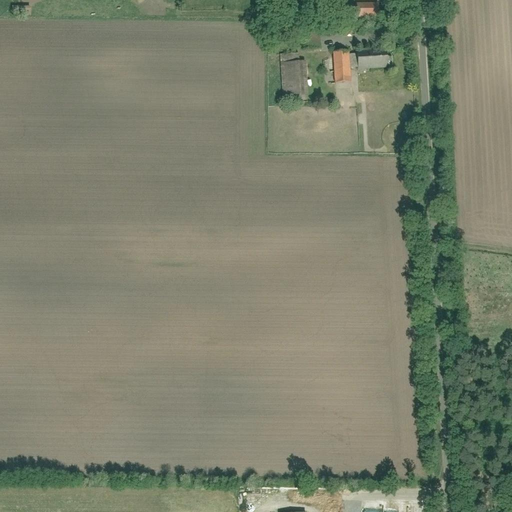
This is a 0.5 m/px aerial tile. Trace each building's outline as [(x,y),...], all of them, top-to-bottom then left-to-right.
[(380,5),(359,6),(360,20),(380,19),(380,5)] [(34,15),(33,6),(15,6),(15,16),(34,15)] [(354,51),(338,51),(340,82),(355,81),(354,67),(354,56),(354,51)] [(392,51),(361,53),(362,55),(362,66),(362,69),(393,67),(392,51)] [(354,67),(362,66),(362,55),(354,56),(354,67)] [(310,61),(285,63),(286,95),(311,94),(310,61)]
